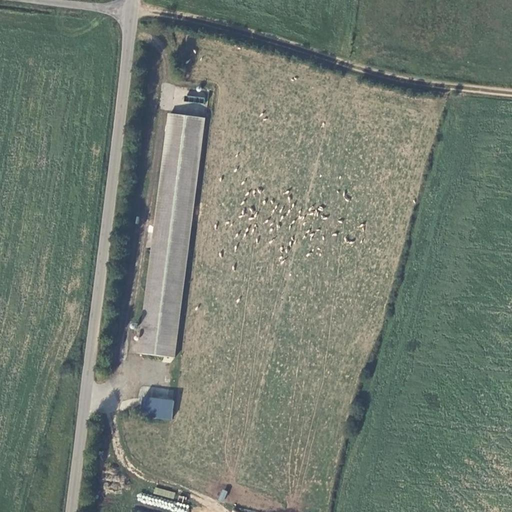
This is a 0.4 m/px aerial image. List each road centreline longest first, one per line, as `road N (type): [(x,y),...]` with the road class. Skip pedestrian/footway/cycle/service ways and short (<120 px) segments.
road 1 (tertiary): [(131,11),(69,511)]
road 2 (track): [(131,11),(264,37),(401,80),(511,93)]
